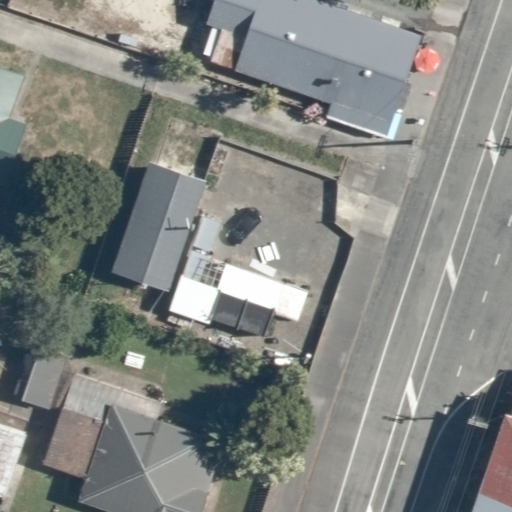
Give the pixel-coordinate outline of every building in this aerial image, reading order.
[(425,34),(325,0),(216,0),(209,22),(223,27),(213,60),(237,68),(237,70),(333,102),(329,116),(395,139),(404,113),(398,111),(425,34)] [(13,115),(28,75),(0,64),(0,182),(7,185),(30,121),(13,115)] [(172,290),(210,179),(151,159),(113,270),(172,290)] [(182,278),(171,307),(195,315),(205,287),(182,278)] [(51,407),(69,355),(42,345),(24,398),(51,407)] [(120,511),(203,511),(211,490),(209,490),(226,439),(159,417),(164,401),(76,373),(44,462),(87,476),(80,499),(120,511)] [(511,511),(511,402),(510,410),(504,408),(468,511),(511,511)] [(0,494),(6,496),(28,432),(25,431),(29,422),(0,411),(0,494)]
